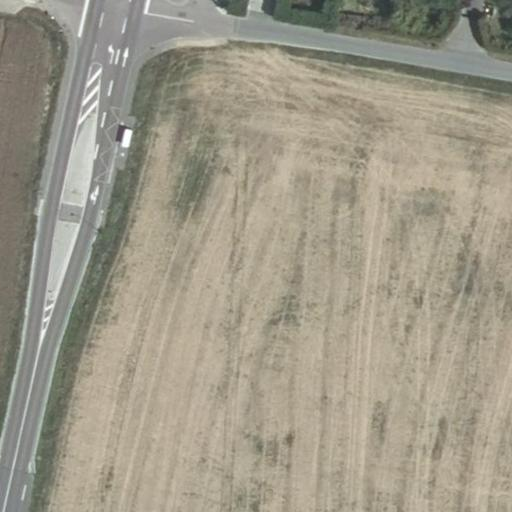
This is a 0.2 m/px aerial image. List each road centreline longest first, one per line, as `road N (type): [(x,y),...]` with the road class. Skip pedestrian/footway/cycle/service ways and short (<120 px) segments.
road 1 (primary): [(1,511),(114,6)]
road 2 (residential): [(511,73),(114,6)]
